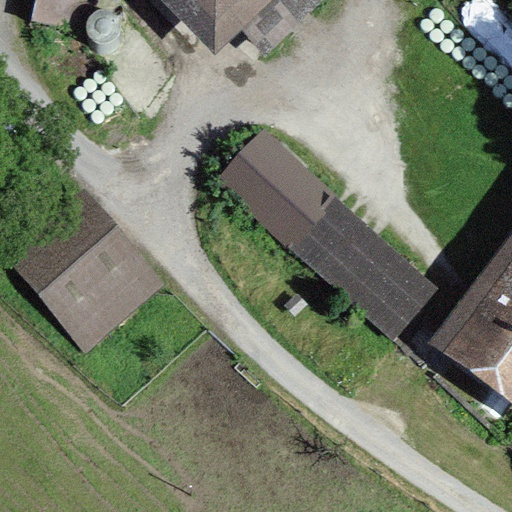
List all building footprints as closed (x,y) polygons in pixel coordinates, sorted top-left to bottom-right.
[(159,0),(215,61),(281,0),(159,0)] [(219,179),(344,295),(389,246),(263,131),(219,179)] [(0,268),(0,274),(74,367),(155,303),(78,207),(0,268)] [(437,290),(389,246),(344,295),(392,339),(437,290)] [(511,246),(425,362),(511,427),(511,246)]
